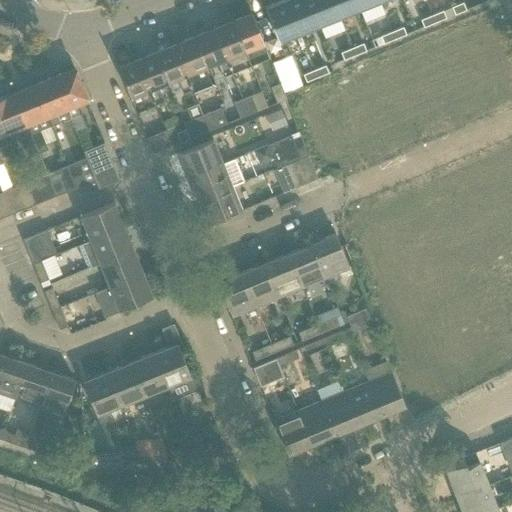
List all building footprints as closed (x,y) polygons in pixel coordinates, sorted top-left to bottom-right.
[(265,7),(264,7),(278,42),(279,42),(279,41),(298,34),(284,0),(283,0),(265,7)] [(307,0),(284,0),(298,34),(318,26),(307,0)] [(331,0),(307,0),(318,26),(339,18),(331,0)] [(355,0),(331,0),(339,18),(359,9),(355,0)] [(378,0),(355,0),(359,9),(379,1),(378,0)] [(462,3),(451,7),(454,15),(466,10),(462,3)] [(484,9),(473,14),(476,21),(487,17),(484,9)] [(442,11),(431,15),(434,23),(445,18),(442,11)] [(252,14),(233,22),(244,51),(250,66),(270,58),(260,33),(252,14)] [(473,14),(462,18),(465,26),(476,21),(473,14)] [(431,15),(420,20),(423,27),(434,23),(431,15)] [(233,22),(215,29),(232,73),(250,66),(244,51),(233,22)] [(446,24),(435,29),(438,37),(450,32),(446,24)] [(402,27),(391,32),(394,39),(405,35),(402,27)] [(215,29),(195,37),(206,67),(217,62),(223,76),(232,73),(215,29)] [(435,29),(424,34),(427,41),(438,37),(435,29)] [(391,32),(380,36),(383,44),(394,39),(391,32)] [(195,37),(174,45),(192,90),(201,86),(211,82),(205,67),(206,67),(195,37)] [(409,40),(398,45),(401,52),(412,47),(409,40)] [(363,44),(351,48),(354,56),(366,51),(363,44)] [(174,45),(156,52),(167,82),(173,97),(183,93),(192,90),(174,45)] [(398,45),(387,49),(390,57),(401,52),(398,45)] [(351,48),(340,53),(343,60),(354,56),(351,48)] [(156,52),(137,60),(155,104),(164,101),(158,86),(167,82),(156,52)] [(511,53),(511,54),(493,62),(508,96),(511,94),(511,53)] [(371,55),(360,60),(363,67),(375,63),(371,55)] [(155,104),(137,60),(118,67),(136,112),(155,104)] [(360,60),(349,64),(352,72),(363,67),(360,60)] [(493,62),(474,69),(489,104),(508,96),(493,62)] [(325,65),(314,70),(317,77),(319,76),(328,73),(325,65)] [(74,69),(53,77),(73,126),(76,133),(85,129),(76,105),(86,101),(74,69)] [(474,69),(456,77),(470,112),(489,104),(474,69)] [(314,70),(303,75),(306,82),(317,77),(314,70)] [(53,77),(34,85),(47,118),(46,118),(49,126),(49,127),(60,123),(63,130),(73,126),(53,77)] [(456,77),(437,85),(451,120),(470,112),(456,77)] [(327,85),(330,92),(341,88),(338,80),(327,85)] [(316,82),(305,87),(308,94),(319,90),(316,82)] [(279,84),(270,88),(277,104),(286,101),(283,94),(279,84)] [(34,85),(13,93),(37,151),(46,148),(39,130),(49,126),(46,118),(47,118),(34,85)] [(437,85),(418,93),(432,127),(451,120),(437,85)] [(305,87),(294,91),(297,99),(308,94),(305,87)] [(13,93),(0,98),(0,117),(7,134),(22,128),(25,136),(20,138),(27,155),(37,151),(13,93)] [(418,93),(399,101),(413,135),(432,127),(418,93)] [(251,95),(242,99),(249,115),(258,112),(251,95)] [(242,99),(233,103),(240,119),(249,115),(242,99)] [(399,101),(380,108),(395,143),(413,135),(399,101)] [(380,108),(361,116),(376,151),(395,143),(380,108)] [(211,112),(202,116),(208,131),(217,128),(211,112)] [(202,116),(193,119),(199,135),(208,131),(202,116)] [(361,116),(343,124),(357,159),(376,151),(361,116)] [(343,124),(324,132),(338,166),(357,159),(343,124)] [(174,127),(165,130),(171,146),(180,143),(174,127)] [(165,130),(156,134),(162,150),(164,149),(171,146),(165,130)] [(292,134),(290,135),(290,136),(292,139),(300,159),(296,161),(305,184),(318,179),(308,156),(300,136),(298,132),(292,134)] [(324,132),(305,139),(319,174),(338,166),(324,132)] [(290,136),(267,145),(273,159),(277,169),(284,166),(296,161),(300,159),(290,136)] [(180,152),(190,176),(223,163),(213,139),(180,152)] [(103,143),(83,151),(86,158),(98,188),(118,179),(103,143)] [(267,145),(254,150),(259,164),(273,159),(267,145)] [(86,158),(66,166),(75,188),(87,184),(90,191),(98,188),(86,158)] [(190,176),(199,200),(232,186),(244,182),(235,159),(223,163),(190,176)] [(296,161),(284,166),(294,189),(305,184),(296,161)] [(66,166),(46,174),(55,196),(75,188),(66,166)] [(294,189),(284,166),(277,169),(273,171),(282,194),(294,189)] [(495,168),(476,176),(490,211),(509,203),(495,168)] [(46,174),(26,182),(35,204),(55,196),(46,174)] [(476,176),(457,184),(472,218),(490,211),(476,176)] [(26,182),(2,192),(11,214),(35,204),(26,182)] [(457,184),(438,191),(453,226),(472,218),(457,184)] [(232,186),(199,200),(209,224),(242,210),(232,186)] [(438,191),(420,199),(434,234),(453,226),(438,191)] [(2,192),(0,192),(0,218),(11,214),(2,192)] [(420,199),(401,207),(415,242),(434,234),(420,199)] [(81,216),(91,240),(124,227),(114,203),(81,216)] [(401,207),(382,215),(396,249),(415,242),(401,207)] [(382,215),(363,223),(377,257),(396,249),(382,215)] [(363,223),(344,231),(358,265),(377,257),(363,223)] [(88,268),(100,263),(133,250),(124,227),(91,240),(78,245),(88,268)] [(47,230),(23,240),(33,264),(41,260),(57,254),(47,230)] [(335,234),(312,244),(326,278),(349,268),(335,234)] [(312,244),(289,253),(303,287),(326,278),(312,244)] [(100,263),(110,287),(143,273),(133,250),(100,263)] [(507,251),(496,256),(499,264),(510,259),(507,251)] [(289,253),(265,263),(279,297),(303,287),(289,253)] [(41,260),(33,264),(40,283),(48,280),(61,275),(53,255),(41,260)] [(481,262),(470,267),(473,274),(484,270),(481,262)] [(265,263),(242,273),(256,307),(279,297),(265,263)] [(511,265),(501,270),(505,277),(511,274),(511,265)] [(470,267),(458,272),(461,279),(473,274),(470,267)] [(97,292),(106,316),(152,297),(143,273),(110,287),(97,292)] [(256,307),(242,273),(218,283),(232,316),(256,307)] [(486,276),(475,280),(478,288),(489,283),(486,276)] [(443,278),(432,282),(435,290),(446,285),(443,278)] [(475,280),(464,285),(467,293),(478,288),(475,280)] [(432,282),(421,287),(424,295),(435,290),(432,282)] [(44,291),(51,310),(60,307),(52,288),(44,291)] [(449,291),(437,296),(440,304),(452,299),(449,291)] [(406,293),(394,298),(397,306),(409,301),(406,293)] [(437,296),(426,301),(430,308),(440,304),(437,296)] [(394,298),(383,303),(386,310),(397,306),(394,298)] [(60,307),(51,310),(59,329),(67,326),(60,307)] [(411,307),(400,312),(403,319),(414,314),(411,307)] [(346,318),(349,325),(371,315),(368,308),(346,318)] [(400,312),(389,316),(392,324),(403,319),(400,312)] [(371,315),(349,325),(352,333),(375,323),(371,315)] [(337,317),(317,325),(321,333),(340,325),(337,317)] [(511,321),(495,329),(509,363),(511,362),(511,321)] [(321,333),(317,325),(298,333),(302,341),(321,333)] [(495,329),(476,336),(490,371),(509,363),(495,329)] [(342,330),(323,338),(326,346),(345,338),(342,330)] [(290,336),(271,344),(274,352),(293,344),(290,336)] [(476,336),(457,344),(471,379),(490,371),(476,336)] [(326,346),(323,338),(304,346),(307,354),(326,346)] [(178,343),(154,353),(167,386),(173,400),(202,389),(196,373),(190,376),(178,343)] [(274,352),(271,344),(252,352),(255,360),(274,352)] [(457,344),(438,352),(453,387),(471,379),(457,344)] [(295,349),(276,357),(279,365),(299,357),(295,349)] [(438,352),(419,360),(434,394),(453,387),(438,352)] [(154,353),(130,362),(143,395),(167,386),(154,353)] [(0,364),(0,393),(15,399),(27,364),(3,356),(0,364)] [(253,367),(252,367),(259,386),(260,386),(283,376),(275,358),(253,367)] [(419,360),(401,368),(415,402),(434,394),(419,360)] [(130,362),(107,372),(120,405),(143,395),(130,362)] [(15,399),(39,407),(51,372),(27,364),(15,399)] [(31,427),(27,439),(36,442),(40,431),(41,431),(49,410),(63,415),(75,380),(51,372),(39,407),(31,427)] [(120,405),(107,372),(83,381),(96,414),(120,405)] [(391,372),(367,381),(381,416),(405,406),(391,372)] [(367,381),(344,391),(358,426),(381,416),(367,381)] [(344,391),(321,400),(335,435),(358,426),(344,391)] [(318,402),(297,410),(312,445),(335,435),(321,400),(318,402)] [(312,445),(297,410),(273,420),(288,454),(312,445)] [(5,441),(25,447),(27,439),(8,432),(5,441)] [(213,457),(228,455),(220,436),(208,441),(211,449),(191,450),(192,459),(213,457)] [(511,437),(510,439),(502,442),(510,462),(511,468),(511,437)] [(160,438),(134,440),(141,455),(161,453),(165,453),(164,447),(160,438)] [(27,439),(25,447),(44,454),(47,446),(27,439)] [(192,459),(191,450),(171,452),(172,461),(192,459)] [(161,453),(141,455),(142,464),(162,462),(161,453)] [(142,464),(141,455),(121,457),(121,466),(142,464)] [(465,463),(446,470),(455,494),(473,487),(474,491),(488,485),(483,472),(479,462),(467,466),(465,463)] [(455,494),(462,511),(476,511),(481,510),(482,511),(486,511),(497,508),(488,485),(474,491),(473,487),(455,494)]
